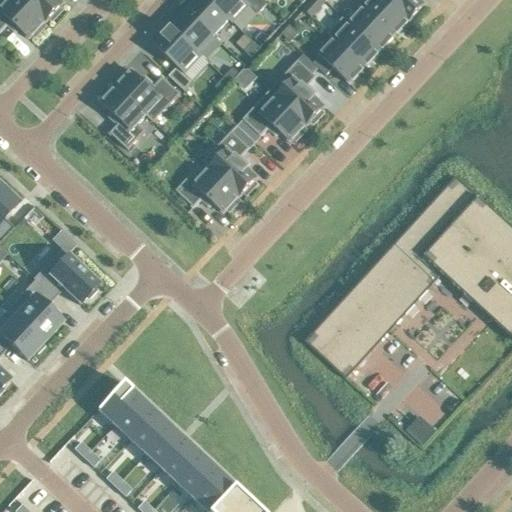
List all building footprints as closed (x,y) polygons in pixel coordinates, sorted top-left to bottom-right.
[(47,23),(22,0),(0,0),(0,33),(8,26),(16,33),(19,30),(30,40),(33,36),(36,38),(45,28),(43,26),(46,23),(47,24),(47,23)] [(22,0),(47,23),(51,20),(53,22),(63,12),(60,10),(64,5),(58,0),(22,0)] [(229,21),(207,0),(199,0),(187,13),(213,37),(228,21),(229,21)] [(232,24),(250,6),(254,0),(207,0),(229,21),(228,21),(232,24)] [(318,11),(326,2),(323,0),(314,0),(311,4),(318,11)] [(386,0),(374,0),(366,10),(395,37),(409,22),(410,23),(411,22),(386,0)] [(386,0),(411,22),(426,6),(419,0),(386,0)] [(395,37),(366,10),(352,25),(351,26),(380,53),(395,37)] [(198,54),(199,53),(213,37),(187,13),(172,29),(198,54)] [(351,26),(352,25),(344,18),(328,35),(335,42),(336,41),(365,69),(380,53),(351,26)] [(299,35),(290,27),(282,35),(290,43),(299,35)] [(202,56),(199,53),(198,54),(172,29),(155,47),(184,75),(202,56)] [(336,41),(335,42),(321,58),(350,85),(365,69),(336,41)] [(251,59),(260,50),(253,43),(245,53),(251,59)] [(298,62),(271,91),(308,127),(311,123),(314,125),(323,115),(321,113),(325,109),(313,98),(316,95),(308,87),(316,78),(298,62)] [(233,69),(224,79),(231,85),(240,76),(233,69)] [(120,86),(117,89),(147,116),(146,117),(153,124),(180,95),(163,79),(155,87),(146,80),(143,83),(133,73),(130,76),(127,74),(118,84),(120,86)] [(223,94),(231,85),(224,79),(216,88),(223,94)] [(146,117),(147,116),(117,89),(115,92),(113,89),(103,100),(105,102),(102,105),(113,115),(110,118),(118,126),(110,135),(128,151),(146,132),(139,126),(146,117)] [(308,127),(271,91),(243,121),(260,138),(268,129),(277,137),(280,134),(290,144),(294,140),(296,142),(306,131),(304,129),(307,127),(308,127)] [(203,163),(211,170),(241,198),(245,194),(247,197),(257,186),(254,184),(258,180),(247,169),(249,166),(241,158),(249,150),(232,133),(203,163)] [(211,170),(201,180),(194,173),(176,192),(194,209),(202,200),(210,208),(213,205),(224,215),(227,211),(230,213),(239,203),(237,201),(240,198),(241,199),(241,198),(211,170)] [(306,343),(347,381),(440,279),(424,264),(427,261),(511,339),(511,229),(456,179),(306,343)] [(2,189),(0,191),(0,244),(14,229),(4,220),(19,204),(12,198),(14,195),(7,188),(5,191),(2,189)] [(61,232),(52,242),(61,250),(67,256),(76,246),(61,232)] [(61,250),(33,281),(34,282),(35,281),(55,300),(63,291),(79,306),(87,297),(90,299),(97,292),(94,290),(99,285),(67,256),(61,250)] [(34,282),(9,310),(44,343),(62,324),(46,309),(55,300),(35,281),(34,282)] [(0,318),(0,354),(2,356),(11,347),(27,362),(35,353),(38,355),(45,348),(42,345),(44,343),(9,310),(0,318)] [(0,395),(4,391),(1,389),(9,380),(0,371),(0,358),(2,356),(0,354),(0,395)] [(112,395),(97,412),(114,427),(139,400),(122,385),(112,395)] [(139,400),(114,427),(130,442),(155,415),(139,400)] [(155,415),(130,442),(145,456),(171,430),(155,415)] [(412,418),(401,432),(418,445),(429,431),(412,418)] [(171,430),(145,456),(161,471),(186,444),(171,430)] [(80,444),(74,451),(83,460),(90,453),(80,444)] [(186,444),(161,471),(177,486),(202,459),(186,444)] [(90,453),(83,460),(93,469),(99,461),(90,453)] [(202,459),(177,486),(193,501),(218,474),(202,459)] [(112,473),(105,480),(115,489),(122,482),(112,473)] [(218,474),(193,501),(204,511),(211,511),(234,489),(218,474)] [(122,482),(115,489),(124,498),(131,491),(122,482)] [(234,489),(211,511),(241,511),(250,503),(248,502),(234,489)] [(144,503),(137,510),(139,511),(152,511),(153,511),(144,503)] [(259,511),(250,503),(241,511),(259,511)]
